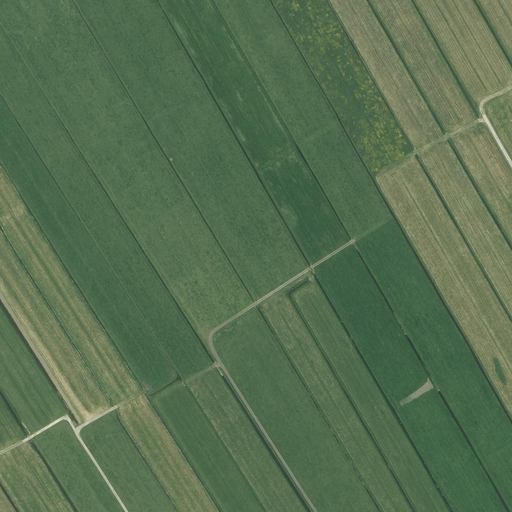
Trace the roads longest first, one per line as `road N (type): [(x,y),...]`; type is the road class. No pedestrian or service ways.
road 1 (track): [(315,511),(209,341),(217,327),(355,239)]
road 2 (track): [(126,511),(66,416),(0,452)]
